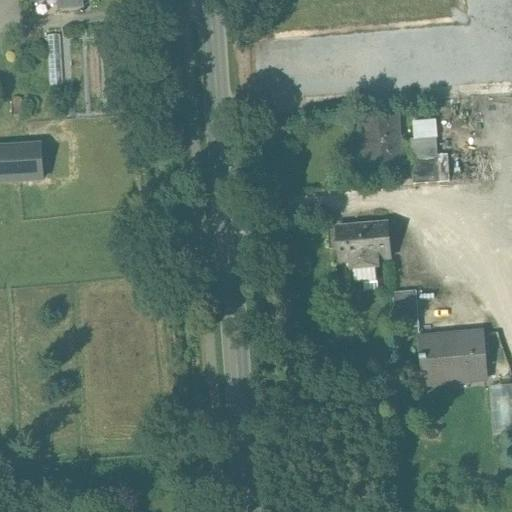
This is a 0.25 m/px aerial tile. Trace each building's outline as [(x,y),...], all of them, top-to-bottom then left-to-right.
[(60,36),(48,37),(51,87),(63,86),(60,36)] [(156,80),(146,80),(146,96),(156,96),(156,80)] [(396,119),(360,122),(363,167),(399,164),(396,119)] [(449,181),(448,153),(438,154),(437,119),(411,120),(414,182),(449,181)] [(42,142),(0,143),(0,182),(44,181),(42,142)] [(388,225),(337,229),(340,264),(346,263),(348,280),(363,279),(364,292),(378,291),(377,278),(372,278),(371,261),(391,259),(388,225)] [(416,293),(392,296),(394,317),(418,315),(416,293)] [(418,315),(394,317),(395,331),(420,329),(418,315)] [(482,337),(419,341),(420,365),(427,364),(429,379),(472,376),(473,381),(485,381),(482,337)] [(511,385),(487,388),(491,437),(511,434),(511,385)]
